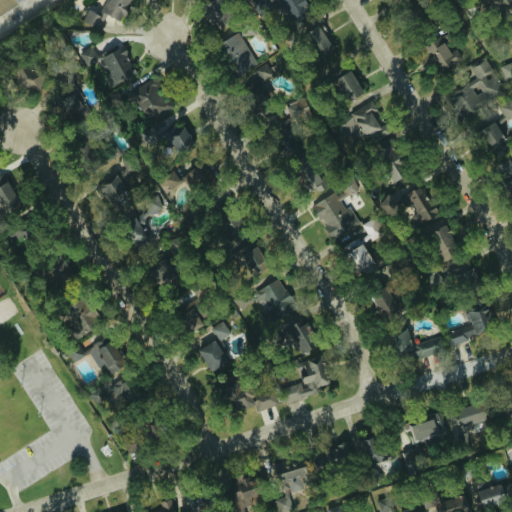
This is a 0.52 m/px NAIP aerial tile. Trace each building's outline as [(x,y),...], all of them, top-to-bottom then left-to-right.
[(0,0),(0,13),(23,0),(0,0)] [(128,0),(105,0),(97,16),(87,10),(80,24),(108,38),(128,0)] [(197,8),(210,32),(231,21),(225,10),(233,5),(230,0),(200,0),(203,5),(197,8)] [(308,12),(300,0),(278,0),(275,2),(289,24),(308,12)] [(511,0),(478,0),(479,10),(511,11),(511,0)] [(331,53),(324,24),(305,29),(313,58),(331,53)] [(237,78),(257,65),(236,33),(216,46),(237,78)] [(456,50),(447,55),(439,38),(420,47),(433,73),(460,60),(456,50)] [(98,60),(110,87),(135,75),(122,46),(96,58),(91,48),(78,54),(84,67),(98,60)] [(469,67),(475,79),(448,91),(458,114),(502,94),(486,59),(469,67)] [(511,62),(499,66),(503,82),(511,79),(511,62)] [(42,86),(31,63),(11,73),(22,96),(42,86)] [(269,101),(262,81),(274,77),(270,66),(242,76),(253,107),(269,101)] [(361,94),(347,71),(330,81),(344,104),(361,94)] [(168,109),(151,80),(127,95),(144,123),(168,109)] [(85,103),(73,88),(51,106),(63,120),(85,103)] [(494,108),(502,121),(511,114),(511,105),(508,99),(494,108)] [(364,140),(380,128),(363,104),(347,116),(364,140)] [(508,148),(490,122),(473,133),(491,159),(508,148)] [(162,137),(178,156),(193,144),(178,124),(162,137)] [(269,142),(282,160),(298,149),(286,131),(269,142)] [(406,175),(391,143),(375,151),(390,183),(406,175)] [(286,163),(299,193),(319,185),(307,154),(286,163)] [(511,172),(509,159),(497,162),(499,174),(511,172)] [(179,175),(186,188),(209,177),(202,164),(179,175)] [(168,191),(180,183),(173,171),(160,178),(168,191)] [(130,203),(113,176),(95,187),(112,214),(130,203)] [(511,176),(503,183),(511,198),(511,176)] [(11,184),(3,177),(0,180),(0,209),(7,217),(20,203),(6,190),(11,184)] [(357,225),(349,207),(343,209),(338,200),(357,191),(352,182),(310,202),(328,239),(357,225)] [(377,203),(387,220),(406,209),(416,226),(435,215),(419,187),(392,202),(389,196),(377,203)] [(116,226),(137,251),(148,241),(138,228),(163,207),(153,195),(116,226)] [(32,243),(25,223),(11,228),(18,248),(32,243)] [(451,246),(445,226),(430,230),(439,262),(449,260),(445,248),(451,246)] [(266,268),(252,242),(233,252),(246,278),(266,268)] [(360,242),(347,249),(362,277),(375,270),(360,242)] [(42,268),(45,273),(49,271),(56,280),(68,272),(57,257),(42,268)] [(143,270),(155,289),(173,278),(162,259),(143,270)] [(32,277),(27,265),(16,270),(22,282),(32,277)] [(454,276),(460,289),(476,283),(471,269),(454,276)] [(251,293),(257,304),(263,301),(268,312),(259,316),(265,328),(295,313),(278,279),(251,293)] [(394,309),(383,287),(366,296),(377,317),(394,309)] [(70,340),(88,332),(83,321),(85,320),(77,303),(63,309),(72,330),(66,333),(70,340)] [(201,325),(189,304),(174,313),(185,334),(201,325)] [(448,344),(494,329),(487,305),(463,312),(467,325),(445,332),(448,344)] [(310,350),(303,338),(310,334),(302,319),(277,332),(286,349),(285,350),(291,361),(310,350)] [(218,341),(229,334),(220,321),(210,328),(218,341)] [(410,349),(404,330),(388,335),(394,354),(410,349)] [(420,358),(443,350),(439,336),(415,344),(420,358)] [(208,373),(225,363),(212,341),(195,351),(208,373)] [(72,363),(87,353),(97,368),(102,365),(109,374),(123,365),(107,343),(101,347),(97,342),(82,352),(76,344),(65,351),(72,363)] [(300,389),(281,392),(282,401),(316,396),(315,387),(325,386),(321,357),(304,359),(305,369),(298,370),(300,389)] [(124,405),(137,398),(128,379),(109,387),(114,396),(119,394),(124,405)] [(86,394),(93,405),(104,398),(98,387),(86,394)] [(458,429),(484,422),(478,402),(452,409),(458,429)] [(436,417),(407,426),(413,444),(442,434),(436,417)] [(119,434),(126,453),(143,447),(140,440),(149,437),(145,425),(119,434)] [(393,431),(398,449),(409,446),(405,428),(393,431)] [(321,452),(330,469),(361,453),(369,468),(386,459),(373,434),(348,448),(344,440),(321,452)] [(291,491),(290,485),(309,479),(304,461),(273,469),(280,494),(291,491)] [(504,502),(503,498),(508,496),(506,492),(500,494),(497,483),(482,488),(479,479),(471,481),(480,509),(504,502)] [(241,508),(256,497),(243,481),(229,493),(241,508)] [(188,508),(176,511),(175,511),(192,511),(191,509),(208,504),(204,489),(184,495),(188,508)] [(437,502),(434,493),(428,495),(433,511),(467,511),(461,493),(437,502)] [(172,511),(169,499),(157,502),(159,507),(138,511),(172,511)]
